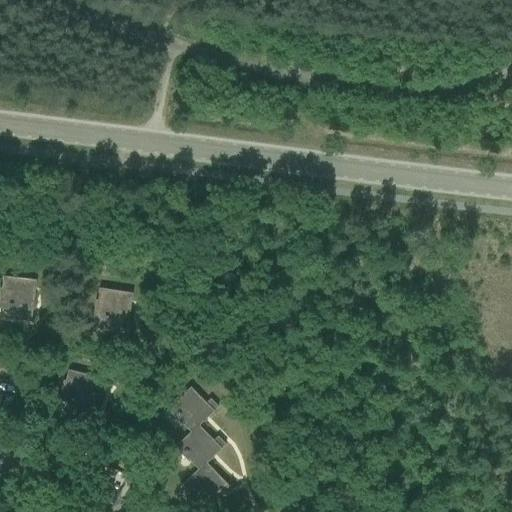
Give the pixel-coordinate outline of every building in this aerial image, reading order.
[(2,277),(0,297),(0,304),(0,305),(8,305),(8,307),(11,307),(11,306),(21,307),(20,316),(31,318),(35,280),(2,277)] [(99,289),(94,324),(94,325),(96,317),(104,318),(103,319),(107,320),(107,318),(117,320),(115,329),(126,331),(132,294),(99,289)] [(68,370),(59,405),(60,405),(62,398),(70,400),(69,401),(73,402),(73,400),(82,403),(80,412),(90,415),(100,379),(68,370)] [(198,425),(198,426),(217,407),(210,399),(205,404),(190,388),(164,413),(165,413),(170,408),(176,414),(175,415),(177,417),(178,416),(185,423),(183,425),(190,432),(190,433),(198,425)] [(205,463),(206,463),(225,444),(217,437),(213,441),(198,426),(198,425),(190,433),(190,432),(172,450),(172,451),(178,445),(184,451),(183,452),(185,455),(186,454),(193,461),(191,463),(198,470),(205,463)] [(198,470),(179,488),(180,488),(185,483),(191,489),(190,489),(193,492),(194,491),(200,498),(194,505),(201,511),(228,486),(206,463),(205,463),(198,470)]
